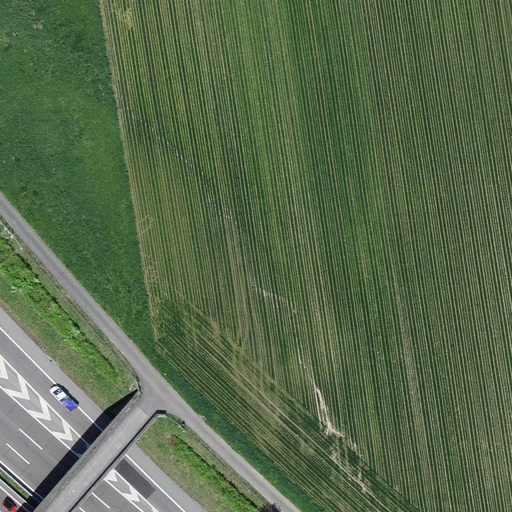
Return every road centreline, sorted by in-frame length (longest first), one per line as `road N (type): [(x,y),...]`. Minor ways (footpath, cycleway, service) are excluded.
road 1 (motorway): [(169,511),(0,341)]
road 2 (track): [(162,388),(54,511)]
road 3 (motorway): [(100,511),(0,423)]
